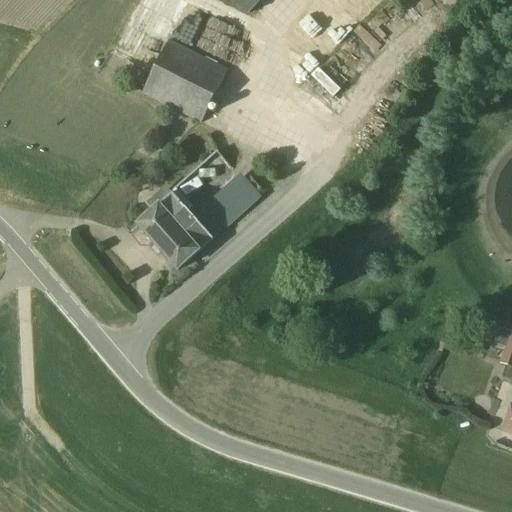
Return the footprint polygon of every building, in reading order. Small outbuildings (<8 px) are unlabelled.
[(232,0),(248,14),(260,0),(232,0)] [(169,41),(142,95),(201,125),(229,71),(169,41)] [(333,97),(343,89),(325,65),(314,73),(333,97)] [(197,222),(213,240),(259,199),(243,181),(197,222)] [(173,191),(135,222),(174,269),(213,242),(173,191)] [(505,351),(501,364),(511,367),(511,333),(506,348),(505,351)] [(511,405),(501,432),(511,435),(511,405)]
